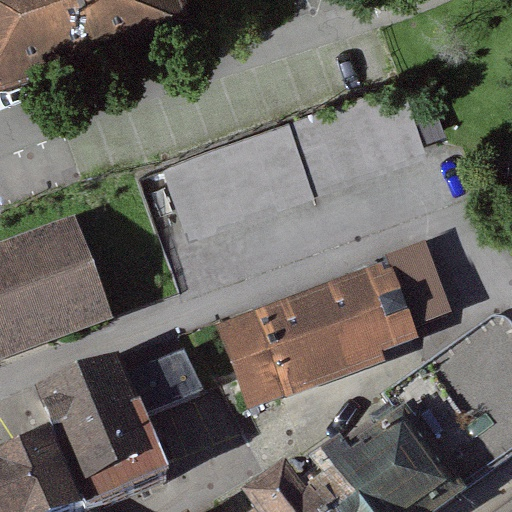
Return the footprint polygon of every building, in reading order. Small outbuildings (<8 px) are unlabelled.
[(0,0),(0,80),(189,15),(183,0),(0,0)] [(77,224),(0,252),(0,367),(115,325),(77,224)] [(428,249),(219,331),(251,412),(288,397),(293,408),(387,371),(382,358),(459,329),(428,249)] [(511,341),(502,318),(414,386),(485,485),(511,463),(511,341)] [(121,369),(41,399),(55,437),(83,511),(114,511),(168,492),(121,369)] [(414,386),(288,475),(315,511),(446,511),(485,485),(414,386)] [(83,511),(55,437),(0,457),(0,511),(83,511)] [(246,511),(315,511),(288,475),(243,507),(246,511)]
